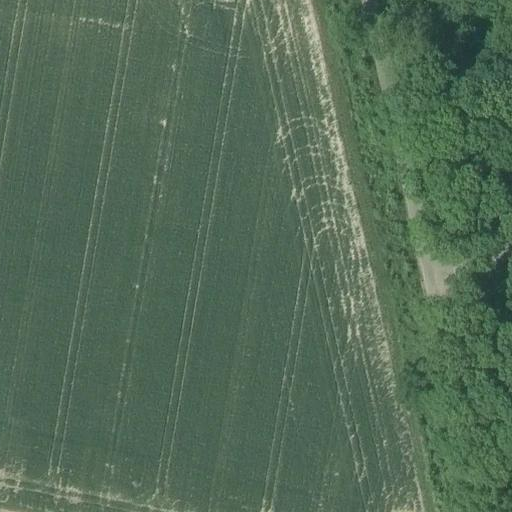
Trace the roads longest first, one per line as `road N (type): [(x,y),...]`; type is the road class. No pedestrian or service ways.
road 1 (unclassified): [(370,0),(437,289)]
road 2 (unclassified): [(485,511),(437,289)]
